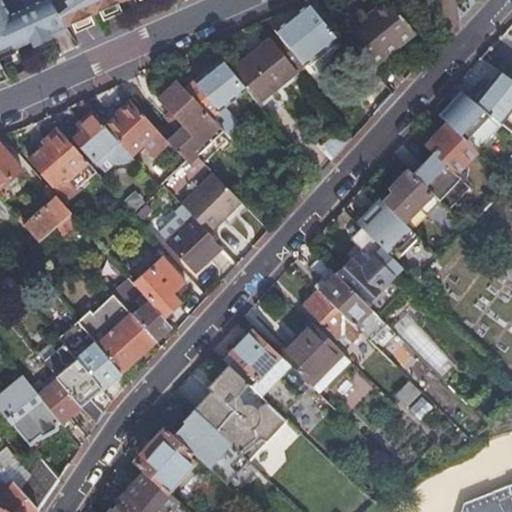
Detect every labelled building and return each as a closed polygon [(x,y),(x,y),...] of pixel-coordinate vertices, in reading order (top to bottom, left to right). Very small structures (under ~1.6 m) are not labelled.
[(0,57),(64,29),(49,5),(45,0),(15,0),(19,9),(13,12),(8,1),(1,5),(0,3),(0,57)] [(15,0),(11,0),(8,1),(13,12),(19,9),(15,0)] [(59,0),(49,5),(64,29),(92,16),(127,0),(59,0)] [(337,28),(315,0),(311,0),(307,4),(332,36),(339,30),(337,28)] [(339,30),(352,46),(369,67),(412,31),(386,1),(364,18),(358,22),(353,15),(337,28),(339,30)] [(269,39),(294,71),(297,69),(331,41),(334,38),(332,36),(307,4),(273,31),(275,34),(269,39)] [(359,11),(353,15),(358,22),(364,18),(359,11)] [(255,104),(294,71),(269,39),(230,71),(244,90),(255,104)] [(331,41),(297,69),(300,72),(307,66),(313,73),(329,59),(325,55),(336,46),(331,41)] [(208,46),(196,55),(205,67),(217,58),(208,46)] [(365,84),(379,80),(369,67),(352,46),(342,54),(365,84)] [(223,106),(244,90),(230,71),(220,58),(192,80),(182,87),(223,130),(230,138),(242,127),(223,106)] [(511,107),(511,82),(497,72),(470,101),(498,124),(511,107)] [(195,157),(223,130),(182,87),(176,81),(156,99),(169,112),(163,117),(177,131),(166,142),(167,143),(170,147),(184,162),(187,165),(195,157)] [(461,93),(460,93),(438,116),(439,117),(446,124),(465,142),(473,150),(475,151),(499,125),(498,124),(470,101),(461,93)] [(129,101),(102,125),(130,155),(134,151),(142,144),(145,148),(153,156),(167,143),(166,142),(156,131),(155,131),(129,101)] [(102,125),(90,111),(76,124),(81,129),(72,137),(102,171),(113,162),(129,162),(133,158),(130,155),(102,125)] [(446,124),(424,147),(432,154),(411,176),(431,195),(432,196),(436,200),(447,211),(469,188),(454,174),(475,152),(475,151),(473,150),(465,142),(446,124)] [(86,162),(56,128),(42,141),(45,144),(28,159),(56,191),(64,200),(95,171),(86,162)] [(318,141),(326,156),(351,143),(343,128),(318,141)] [(0,188),(22,170),(0,144),(0,188)] [(511,156),(497,173),(507,183),(511,176),(511,156)] [(393,193),(383,202),(403,222),(428,197),(431,195),(411,176),(406,171),(389,189),(393,193)] [(212,175),(181,206),(193,219),(208,235),(222,220),(230,227),(246,210),(239,203),(212,175)] [(54,228),(70,213),(52,192),(47,196),(51,201),(23,225),(38,242),(54,228)] [(412,231),(437,206),(428,197),(403,222),(412,231)] [(370,218),(361,228),(381,249),(394,261),(417,236),(412,231),(403,222),(383,202),(380,199),(365,213),(370,218)] [(193,272),(220,248),(208,235),(193,219),(166,242),(193,272)] [(361,251),(350,261),(360,270),(381,249),(361,228),(349,239),(361,251)] [(384,324),(390,329),(416,302),(390,277),(400,267),(394,261),(381,249),(360,270),(350,261),(350,260),(335,275),(384,324)] [(133,284),(161,316),(177,301),(173,298),(186,286),(160,259),(133,284)] [(364,337),(368,341),(384,324),(335,275),(319,259),(310,268),(321,279),(326,284),(318,292),(364,337)] [(0,283),(0,291),(1,292),(14,282),(9,276),(0,283)] [(153,340),(169,326),(161,316),(133,284),(128,279),(120,286),(126,292),(118,300),(153,340)] [(321,279),(313,287),(316,290),(318,292),(326,284),(321,279)] [(361,341),(364,337),(318,292),(316,290),(302,306),(336,340),(343,333),(352,342),(357,337),(361,341)] [(119,372),(153,340),(118,300),(114,294),(112,295),(92,313),(90,311),(77,322),(119,372)] [(101,389),(119,373),(119,372),(77,322),(59,337),(101,389)] [(310,386),(318,394),(350,360),(310,322),(278,356),(310,386)] [(278,356),(250,329),(226,355),(231,359),(254,380),(249,386),(281,416),(310,386),(278,356)] [(98,420),(103,413),(90,398),(101,389),(59,337),(50,345),(56,351),(44,361),(54,373),(58,378),(80,405),(95,425),(98,420)] [(56,351),(50,345),(39,355),(44,361),(56,351)] [(382,370),(390,363),(380,353),(372,360),(382,370)] [(231,359),(226,365),(249,386),(254,380),(231,359)] [(326,401),(358,367),(350,360),(318,394),(326,401)] [(192,409),(246,460),(285,419),(281,416),(249,386),(226,365),(206,387),(209,390),(192,409)] [(58,420),(38,394),(34,389),(23,376),(0,394),(0,402),(10,414),(6,418),(29,446),(44,432),(48,433),(56,426),(58,420)] [(66,417),(80,405),(58,378),(38,394),(58,420),(60,422),(66,417)] [(421,393),(409,381),(395,396),(407,408),(421,393)] [(246,460),(192,409),(170,433),(191,453),(225,483),(236,471),(242,477),(249,470),(253,466),(246,460)] [(60,422),(63,426),(70,421),(66,417),(60,422)] [(141,470),(166,491),(168,489),(167,487),(170,489),(180,477),(174,471),(178,467),(185,472),(194,462),(188,456),(191,453),(170,433),(163,427),(131,461),(141,470)] [(6,447),(0,452),(0,466),(3,470),(12,480),(25,469),(6,447)] [(0,507),(7,511),(36,511),(58,481),(41,460),(40,459),(20,489),(12,480),(0,498),(0,507)] [(188,511),(166,491),(141,470),(131,481),(134,484),(125,495),(144,511),(188,511)] [(236,471),(225,483),(235,493),(253,474),(249,470),(242,477),(236,471)] [(511,511),(511,483),(462,504),(459,511),(511,511)] [(144,511),(125,495),(109,511),(144,511)]
